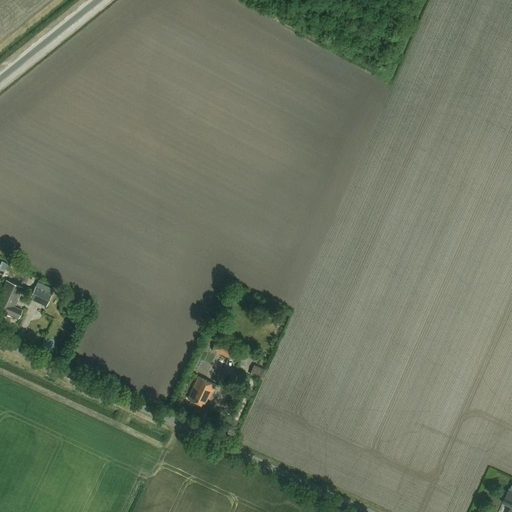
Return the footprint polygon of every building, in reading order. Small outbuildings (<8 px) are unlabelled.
[(17,317),(19,311),(12,308),(21,288),(5,281),(0,292),(0,314),(4,316),(4,314),(8,315),(9,314),(17,317)] [(51,294),(35,287),(29,299),(45,306),(51,294)] [(238,350),(217,340),(212,350),(234,360),(238,350)] [(250,375),(261,380),(265,370),(255,365),(250,375)] [(209,399),(216,385),(197,376),(186,399),(200,406),(201,403),(204,404),(207,398),(209,399)] [(502,503),(511,507),(511,490),(509,489),(502,503)]
